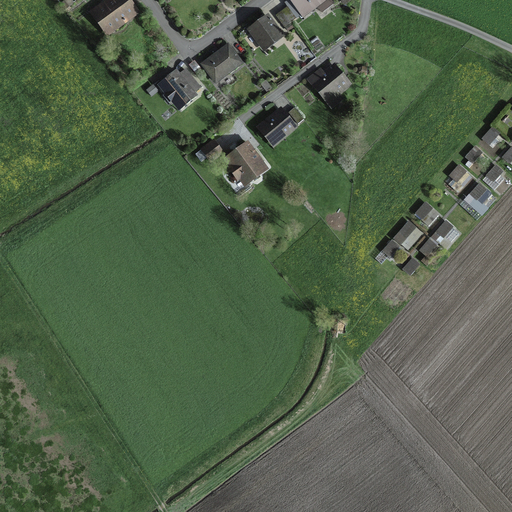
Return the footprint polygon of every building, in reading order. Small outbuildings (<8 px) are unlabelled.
[(114,0),(108,0),(93,11),(102,23),(106,19),(114,30),(135,14),(125,0),(118,5),(114,0)] [(289,0),(303,17),(325,0),(289,0)] [(281,11),(290,23),(296,19),(288,7),(281,11)] [(290,23),(281,11),(276,16),(285,27),(290,23)] [(250,30),(263,48),(280,35),(267,17),(250,30)] [(228,45),(202,64),(216,82),(241,63),(228,45)] [(334,67),(313,84),(327,101),(348,84),(334,67)] [(176,71),(161,83),(181,108),(197,96),(194,92),(200,87),(186,70),(179,75),(176,71)] [(294,108),(288,113),(298,124),(304,120),(294,108)] [(276,133),(281,138),(294,127),(280,111),(260,128),(269,139),(276,133)] [(491,129),(483,139),(488,144),(497,134),(491,129)] [(214,141),(201,150),(210,162),(223,153),(214,141)] [(266,169),(247,144),(226,160),(231,166),(229,168),(238,179),(240,178),(245,185),(266,169)] [(475,148),(466,157),(472,162),(480,153),(475,148)] [(511,148),(503,157),(509,162),(511,158),(511,148)] [(458,166),(450,176),(456,181),(464,171),(458,166)] [(495,166),(487,176),(493,181),(501,171),(495,166)] [(479,185),(470,194),(476,199),(484,190),(479,185)] [(425,204),(416,213),(422,218),(431,209),(425,204)] [(408,222),(400,232),(405,237),(414,227),(408,222)] [(446,222),(437,232),(443,237),(451,227),(446,222)] [(392,241),(383,251),(389,256),(397,246),(392,241)] [(429,241),(420,250),(426,256),(435,246),(429,241)] [(412,260),(403,269),(409,274),(418,265),(412,260)]
